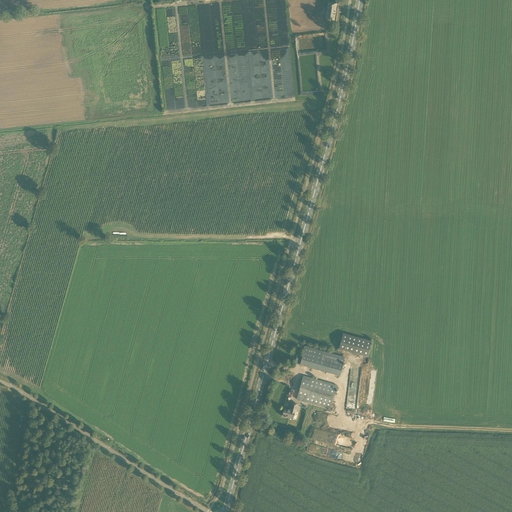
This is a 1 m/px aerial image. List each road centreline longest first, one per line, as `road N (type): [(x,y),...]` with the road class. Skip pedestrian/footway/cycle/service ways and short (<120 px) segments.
road 1 (secondary): [(225,511),(332,138),(359,0)]
road 2 (unclassified): [(207,511),(0,381)]
